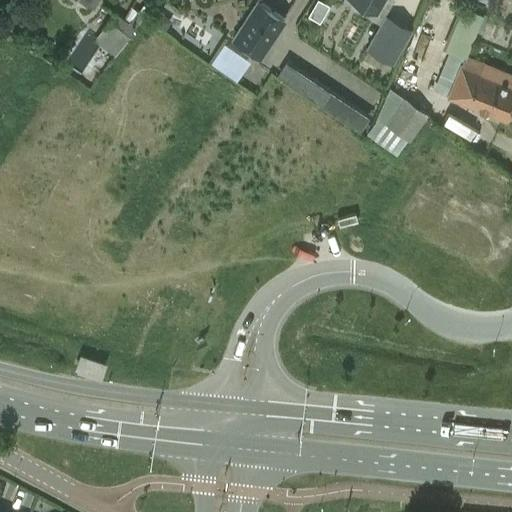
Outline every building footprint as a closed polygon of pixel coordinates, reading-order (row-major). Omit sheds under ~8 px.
[(358,0),(376,10),(381,0),(358,0)] [(258,1),(233,38),(259,55),(284,19),(258,1)] [(115,11),(103,26),(124,41),(135,27),(150,6),(144,2),(137,11),(136,10),(131,17),(130,17),(127,21),(115,11)] [(481,11),(462,3),(444,48),(463,55),(481,11)] [(157,11),(151,21),(165,30),(169,23),(168,18),(157,11)] [(410,29),(385,15),(366,48),(391,62),(410,29)] [(207,61),(233,79),(247,59),(221,40),(207,61)] [(511,84),(479,71),(483,62),(464,54),(448,95),(506,119),(511,104),(511,84)] [(281,62),(272,77),(358,128),(367,113),(281,62)] [(426,112),(390,85),(369,133),(396,153),(426,112)] [(110,361),(83,352),(77,370),(103,380),(110,361)]
